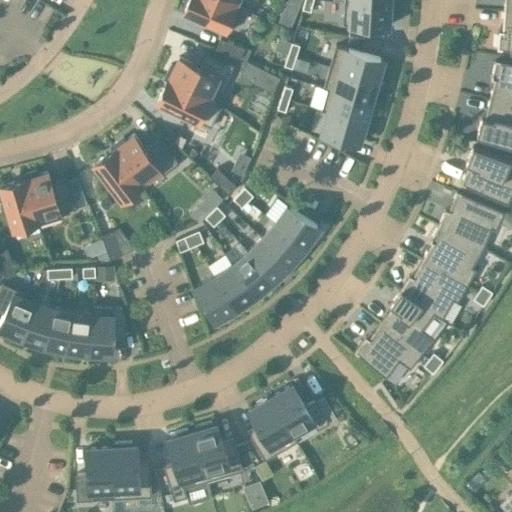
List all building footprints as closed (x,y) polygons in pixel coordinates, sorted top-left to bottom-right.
[(231,30),(241,7),(224,0),(189,0),(185,10),(192,13),(191,17),(209,25),(210,21),(231,30)] [(310,10),(312,0),(304,0),(302,8),(310,10)] [(388,26),(390,3),(345,1),(343,23),(388,26)] [(511,10),(504,10),(502,30),(498,29),(497,48),(511,50),(511,10)] [(240,57),(245,46),(221,36),(216,48),(231,54),(240,57)] [(292,41),(288,53),(296,55),(299,44),(292,41)] [(377,79),(383,57),(336,44),(330,65),(377,79)] [(234,64),(204,49),(197,64),(179,55),(175,65),(171,63),(164,77),(168,79),(168,78),(216,101),(234,64)] [(292,67),(296,55),(288,53),(284,64),(292,67)] [(491,78),(494,79),(489,98),(511,103),(511,62),(495,59),(491,78)] [(247,60),(240,75),(273,91),(280,76),(247,60)] [(371,100),(377,79),(330,65),(324,86),(371,100)] [(167,81),(158,100),(165,104),(163,107),(181,116),(183,112),(201,121),(211,126),(221,104),(216,102),(216,101),(168,78),(168,79),(167,81)] [(289,98),(293,87),(285,84),(281,96),(289,98)] [(365,120),(371,100),(324,86),(323,87),(327,88),(321,108),(365,120)] [(285,110),(289,98),(281,96),(277,107),(285,110)] [(511,103),(489,98),(485,117),(481,116),(477,134),(481,136),(511,145),(511,103)] [(365,120),(321,108),(321,109),(327,110),(321,131),(359,142),(365,120)] [(146,148),(134,133),(126,139),(123,136),(112,144),(140,182),(159,168),(163,174),(172,167),(180,161),(161,137),(146,148)] [(140,182),(112,144),(111,145),(113,148),(94,162),(99,169),(96,172),(108,187),(111,185),(121,197),(140,182)] [(507,203),(511,192),(511,159),(473,145),(465,162),(469,164),(460,183),(461,183),(473,188),(507,203)] [(237,184),(218,166),(209,175),(228,193),(237,184)] [(37,169),(23,173),(37,219),(50,214),(61,211),(76,206),(74,198),(67,176),(51,181),(48,170),(38,173),(37,169)] [(37,219),(23,173),(22,174),(23,177),(1,185),(3,193),(0,193),(0,196),(5,214),(9,213),(13,226),(37,219)] [(244,186),(239,191),(248,200),(253,194),(244,186)] [(212,188),(202,198),(212,207),(222,197),(212,188)] [(496,229),(504,211),(457,190),(448,209),(445,208),(438,224),(483,246),(492,227),(496,229)] [(239,191),(233,198),(242,206),(248,200),(239,191)] [(320,225),(287,203),(275,221),(305,245),(320,225)] [(217,205),(211,210),(219,219),(225,214),(217,205)] [(211,210),(205,216),(213,225),(219,219),(211,210)] [(305,245),(275,221),(262,236),(290,263),(305,245)] [(472,266),(483,246),(438,224),(429,240),(432,241),(422,258),(467,284),(476,268),(472,266)] [(117,242),(112,229),(101,234),(110,258),(122,253),(117,242)] [(199,229),(191,232),(196,244),(203,240),(199,229)] [(191,232),(184,235),(189,247),(196,244),(191,232)] [(290,263),(262,236),(247,250),(273,279),(290,263)] [(8,247),(0,249),(0,261),(5,275),(16,271),(8,247)] [(273,279),(247,250),(232,263),(255,294),(273,279)] [(457,301),(467,284),(422,258),(412,276),(409,274),(400,289),(434,312),(433,313),(442,318),(453,298),(457,301)] [(255,294),(232,263),(215,274),(235,307),(255,294)] [(95,265),(83,266),(83,278),(96,277),(95,265)] [(72,266),(59,267),(60,279),(72,278),(72,266)] [(60,279),(59,267),(47,268),(48,280),(60,279)] [(235,307),(215,274),(196,284),(214,319),(235,307)] [(2,281),(0,285),(0,311),(3,313),(0,320),(0,327),(20,336),(35,296),(24,291),(15,287),(2,281)] [(482,284),(478,291),(488,298),(492,291),(482,284)] [(393,306),(381,322),(422,352),(433,337),(422,329),(433,313),(434,312),(400,289),(390,304),(393,306)] [(488,298),(478,291),(473,298),(483,304),(488,298)] [(42,343),(52,305),(43,302),(34,300),(35,296),(20,336),(42,343)] [(65,348),(72,310),(52,305),(42,343),(65,348)] [(89,351),(93,305),(92,305),(91,312),(82,311),(72,310),(65,348),(89,351)] [(105,306),(93,305),(89,351),(113,353),(113,339),(125,338),(125,316),(122,306),(105,306)] [(366,335),(355,350),(386,377),(399,359),(411,367),(422,352),(381,322),(369,337),(366,335)] [(433,351),(428,358),(438,365),(443,359),(433,351)] [(438,365),(428,358),(423,364),(433,372),(438,365)] [(305,405),(293,383),(271,395),(292,432),(293,431),(312,420),(317,429),(329,422),(316,398),(305,405)] [(298,440),(293,431),(292,432),(271,395),(249,408),(258,422),(262,429),(251,436),(264,459),(298,440)] [(243,469),(235,443),(223,447),(221,439),(216,423),(212,424),(211,420),(209,420),(195,425),(196,429),(194,430),(192,430),(207,480),(243,469)] [(207,480),(192,430),(168,437),(175,461),(163,465),(174,500),(187,495),(185,487),(207,480)] [(132,444),(132,440),(115,441),(115,445),(111,445),(114,497),(151,495),(149,458),(137,459),(136,444),(132,444)] [(114,497),(111,445),(86,447),(88,472),(75,473),(77,499),(106,498),(114,497)] [(256,507),(273,502),(265,478),(248,483),(256,507)] [(511,511),(511,492),(501,503),(510,511),(511,511)]
